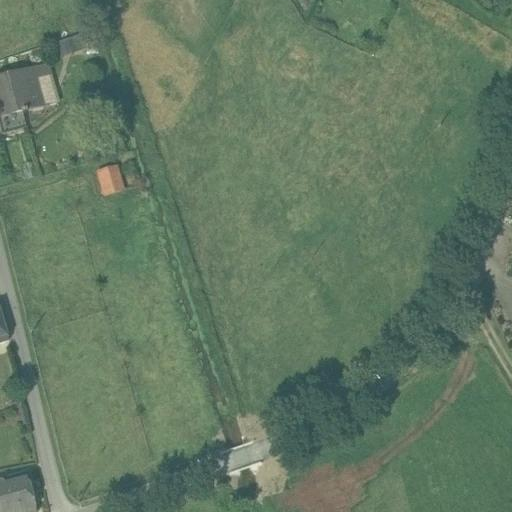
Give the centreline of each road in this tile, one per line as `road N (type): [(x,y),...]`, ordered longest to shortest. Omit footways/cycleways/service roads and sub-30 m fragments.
road 1 (unclassified): [(511,183),(441,327),(373,393),(341,415),(97,511)]
road 2 (residential): [(64,511),(0,269)]
